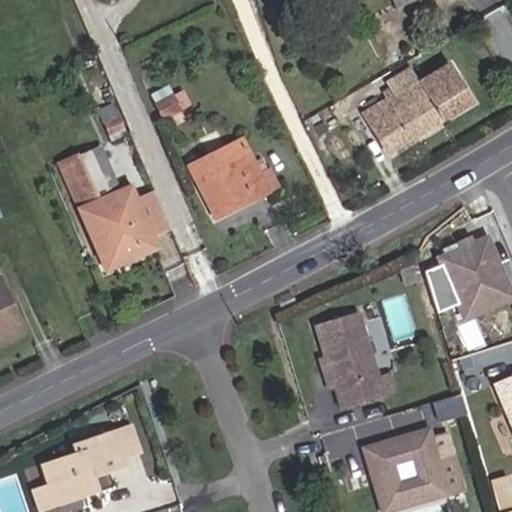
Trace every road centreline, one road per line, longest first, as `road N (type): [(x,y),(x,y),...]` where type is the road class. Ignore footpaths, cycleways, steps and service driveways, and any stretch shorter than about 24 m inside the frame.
road 1 (tertiary): [(192,314),(496,154)]
road 2 (unknown): [(352,234),(257,0)]
road 3 (tertiary): [(0,413),(192,314)]
road 4 (residential): [(192,314),(262,511)]
